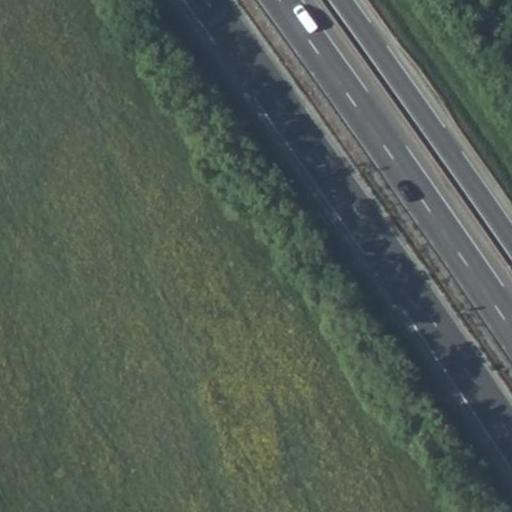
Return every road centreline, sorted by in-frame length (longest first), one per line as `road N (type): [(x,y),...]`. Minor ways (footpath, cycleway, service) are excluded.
road 1 (trunk): [(204,0),(511,438)]
road 2 (trunk): [(511,242),(341,0)]
road 3 (trunk): [(511,331),(351,98)]
road 4 (trunk): [(351,98),(279,0)]
